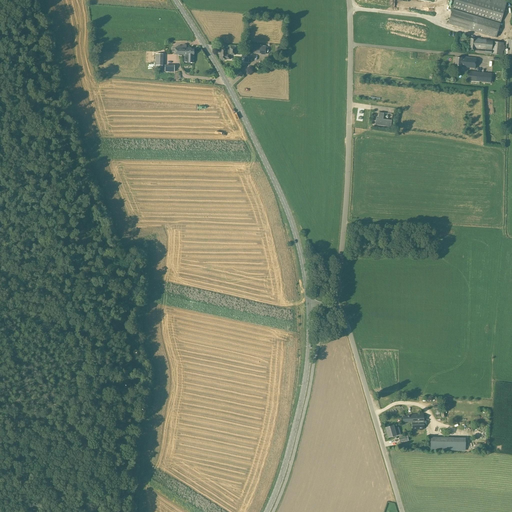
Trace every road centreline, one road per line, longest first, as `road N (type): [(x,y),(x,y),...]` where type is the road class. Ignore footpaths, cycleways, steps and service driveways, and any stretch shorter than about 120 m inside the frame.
road 1 (tertiary): [(309,306),(292,221),(175,0)]
road 2 (unclassified): [(333,304),(349,134),(348,0)]
road 3 (unclassified): [(333,304),(401,511)]
road 4 (tertiary): [(266,511),(302,397),(309,306)]
road 5 (unknown): [(349,43),(486,58)]
